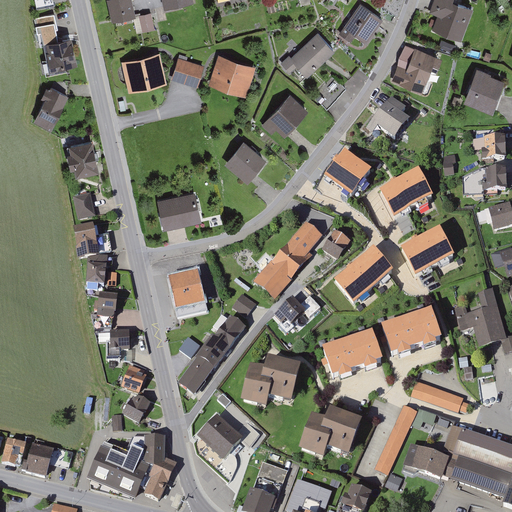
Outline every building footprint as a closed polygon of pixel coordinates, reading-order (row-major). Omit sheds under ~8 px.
[(134,0),(109,0),(116,24),(139,18),(134,0)] [(165,0),(168,10),(196,3),(194,0),(165,0)] [(452,0),(434,0),(430,12),(439,15),(433,28),(461,39),(473,8),(452,0)] [(382,19),(361,5),(340,35),(351,42),(356,35),(366,42),(380,22),(382,19)] [(153,14),(139,18),(144,33),(158,29),(153,14)] [(335,51),(320,34),(287,64),(295,73),(301,68),(308,75),(325,61),(335,51)] [(76,36),(47,43),(53,71),(83,65),(76,36)] [(455,46),(441,41),(438,48),(452,53),(455,46)] [(442,59),(406,45),(402,56),(392,81),(422,92),(433,62),(440,65),(442,59)] [(163,52),(123,60),(129,91),(169,83),(163,52)] [(261,67),(221,54),(211,84),(251,97),(261,67)] [(207,65),(180,57),(173,81),(200,89),(207,65)] [(511,81),(481,70),(469,105),(500,115),(511,81)] [(345,89),(332,77),(314,97),(327,109),(336,99),(345,89)] [(74,94),(55,85),(36,123),(54,132),(74,94)] [(313,109),(292,92),(265,124),(286,142),(313,109)] [(413,110),(394,95),(368,129),(378,137),(384,130),(401,143),(416,124),(407,117),(413,110)] [(511,136),(485,136),(485,164),(511,164),(511,136)] [(99,139),(72,145),(79,176),(106,171),(99,139)] [(271,160),(246,142),(228,166),(253,184),(271,160)] [(346,152),(325,178),(352,200),(373,173),(346,152)] [(446,176),(457,176),(455,156),(445,157),(446,176)] [(488,195),(511,195),(511,174),(484,174),(463,183),(464,200),(488,195)] [(396,185),(381,193),(394,219),(431,201),(418,175),(396,185)] [(199,193),(162,202),(168,231),(206,222),(199,193)] [(92,194),(73,198),(78,221),(97,217),(92,194)] [(490,214),(495,233),(511,229),(511,214),(510,209),(490,214)] [(325,237),(308,224),(278,263),(273,262),(257,283),(278,299),(325,237)] [(99,225),(77,229),(82,260),(104,257),(99,225)] [(352,241),(337,230),(323,251),(338,261),(352,241)] [(417,244),(402,252),(416,279),(453,260),(439,233),(417,244)] [(510,280),(511,279),(511,250),(491,257),(495,270),(507,267),(510,280)] [(393,274),(375,252),(353,269),(336,283),(354,306),(393,274)] [(112,265),(92,263),(90,285),(110,288),(112,265)] [(203,273),(174,280),(181,311),(211,304),(203,273)] [(502,342),(510,339),(496,292),(481,296),(485,311),(471,315),(468,308),(457,311),(463,332),(477,328),(482,347),(502,342)] [(269,305),(250,293),(239,309),(258,322),(269,305)] [(122,298),(104,294),(99,319),(118,322),(122,298)] [(303,303),(296,297),(276,318),(291,331),(304,317),(310,323),(323,308),(310,295),(303,303)] [(431,314),(382,330),(392,360),(440,344),(431,314)] [(251,330),(234,316),(180,386),(198,399),(251,330)] [(222,331),(228,319),(222,316),(216,328),(222,331)] [(135,334),(114,334),(114,353),(135,352),(135,334)] [(372,336),(323,352),(332,381),(382,365),(372,336)] [(511,338),(502,342),(505,355),(511,353),(511,338)] [(202,349),(190,340),(181,352),(193,361),(202,349)] [(253,367),(244,404),(269,410),(272,399),(295,405),(304,369),(273,361),(270,372),(253,367)] [(152,376),(131,367),(123,387),(144,396),(152,376)] [(417,383),(412,397),(467,416),(471,401),(417,383)] [(223,397),(218,403),(226,410),(232,404),(223,397)] [(153,408),(135,398),(125,415),(143,426),(153,408)] [(331,451),(353,459),(365,423),(333,412),(331,422),(314,416),(302,452),(327,461),(331,451)] [(122,416),(113,416),(114,433),(123,433),(122,416)] [(198,439),(223,463),(242,442),(217,419),(198,439)] [(453,430),(444,452),(451,455),(449,462),(443,480),(506,502),(504,507),(511,510),(511,450),(472,437),(453,430)] [(124,456),(165,457),(165,440),(125,439),(124,456)] [(9,442),(3,465),(22,470),(28,447),(9,442)] [(27,463),(25,474),(48,479),(51,468),(70,473),(74,455),(34,447),(31,464),(27,463)] [(404,473),(441,485),(443,480),(449,462),(412,450),(404,473)] [(139,456),(137,471),(98,455),(88,479),(138,500),(149,479),(152,480),(144,497),(161,504),(177,467),(165,462),(165,457),(139,456)] [(246,511),(275,511),(289,475),(264,465),(246,511)] [(400,478),(391,474),(385,488),(394,492),(400,478)] [(320,511),(322,511),(326,511),(332,496),(297,484),(285,511),(320,511)] [(343,511),(346,511),(368,511),(373,496),(352,490),(349,500),(346,499),(343,511)]
